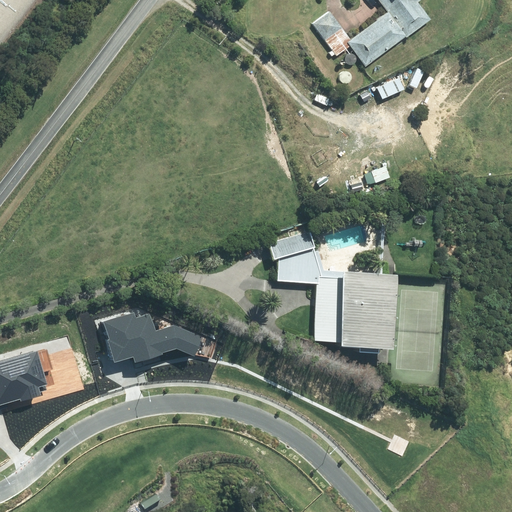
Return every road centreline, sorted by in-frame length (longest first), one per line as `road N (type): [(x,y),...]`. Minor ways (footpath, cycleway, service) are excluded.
road 1 (residential): [(0,490),(74,434),(128,407),(183,399),(238,407),(285,428),(372,511)]
road 2 (unclassified): [(148,0),(0,194)]
